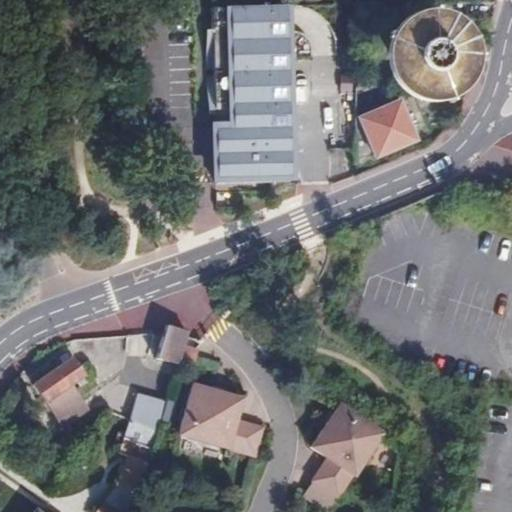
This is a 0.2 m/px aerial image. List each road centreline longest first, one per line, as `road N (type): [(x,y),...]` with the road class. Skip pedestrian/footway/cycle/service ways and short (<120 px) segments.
road 1 (tertiary): [(157,276),(428,167),(463,144)]
road 2 (residential): [(263,511),(285,452),(280,406),(239,344),(157,276)]
road 3 (tertiary): [(511,20),(497,84),(470,136)]
